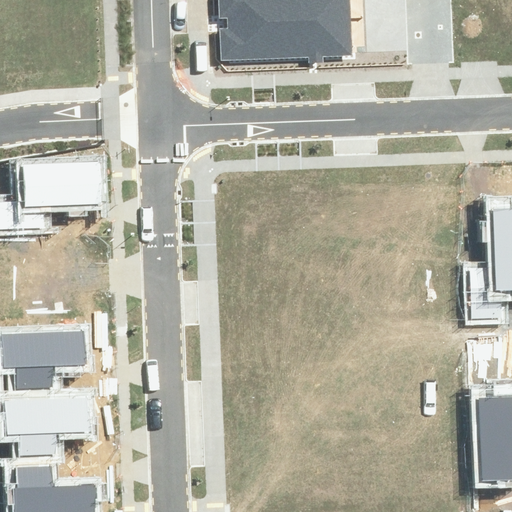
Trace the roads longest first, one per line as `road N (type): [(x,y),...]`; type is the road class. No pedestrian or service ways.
road 1 (residential): [(156,122),(171,511)]
road 2 (residential): [(432,116),(156,122)]
road 3 (residential): [(150,0),(156,122)]
